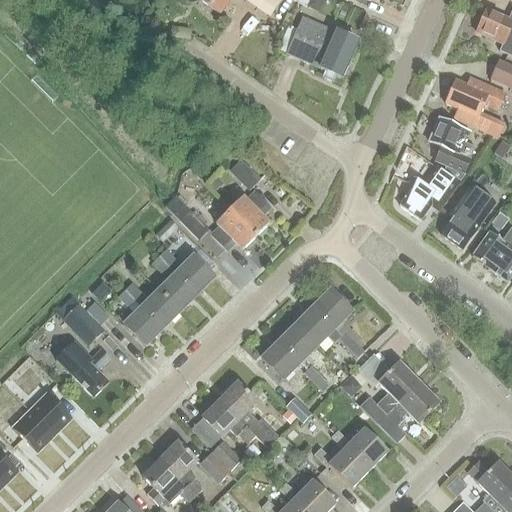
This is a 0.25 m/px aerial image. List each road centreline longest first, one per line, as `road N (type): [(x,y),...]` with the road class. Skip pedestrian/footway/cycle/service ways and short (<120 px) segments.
road 1 (residential): [(47,511),(303,255),(333,241)]
road 2 (residential): [(497,405),(333,241)]
road 3 (residential): [(359,168),(189,51)]
road 4 (residential): [(352,207),(511,320)]
road 5 (residential): [(435,0),(359,168)]
road 6 (residential): [(391,511),(497,405)]
